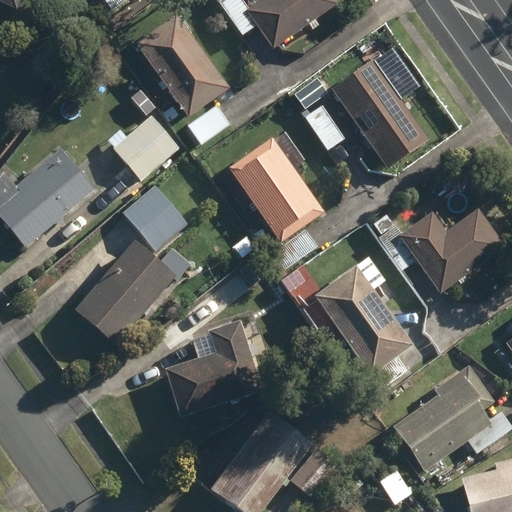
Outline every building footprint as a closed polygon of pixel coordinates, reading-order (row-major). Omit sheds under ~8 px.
[(0,0),(0,5),(17,13),(23,0),(0,0)] [(88,0),(83,4),(101,30),(116,18),(112,13),(130,0),(88,0)] [(258,27),(274,51),(338,6),(333,0),(267,0),(250,12),(240,0),(215,0),(242,38),(258,27)] [(137,48),(190,121),(230,91),(177,19),(137,48)] [(332,92),(390,172),(429,143),(372,63),(332,92)] [(293,95),(305,112),(329,95),(317,78),(293,95)] [(305,121),(328,154),(345,141),(322,108),(305,121)] [(185,131),(197,148),(230,126),(218,109),(185,131)] [(116,151),(143,183),(179,153),(151,121),(116,151)] [(269,219),(286,243),(324,216),(272,142),(230,173),(265,222),(269,219)] [(0,211),(0,221),(26,251),(55,227),(58,230),(65,224),(62,221),(95,193),(61,152),(16,190),(20,194),(0,211)] [(124,217),(156,254),(188,227),(155,189),(124,217)] [(418,263),(442,296),(506,251),(479,213),(447,236),(433,216),(403,238),(396,229),(379,241),(403,274),(418,263)] [(371,225),(378,235),(389,227),(382,217),(371,225)] [(283,248),(296,266),(318,250),(305,232),(283,248)] [(76,314),(118,348),(176,280),(134,244),(76,314)] [(265,277),(251,260),(189,307),(202,325),(265,277)] [(314,300),(382,393),(406,375),(397,361),(414,348),(356,269),(314,300)] [(165,374),(181,420),(263,392),(240,325),(209,336),(210,339),(193,345),(199,362),(165,374)] [(394,430),(426,476),(469,446),(477,457),(511,433),(511,429),(502,414),(489,423),(482,414),(495,406),(470,369),(435,393),(439,399),(394,430)] [(211,493),(237,511),(265,511),(312,447),(268,414),(211,493)] [(290,483),(310,500),(337,468),(317,451),(290,483)] [(511,511),(511,462),(496,466),(498,474),(462,481),(469,511),(511,511)] [(379,485),(395,508),(413,495),(397,472),(379,485)]
